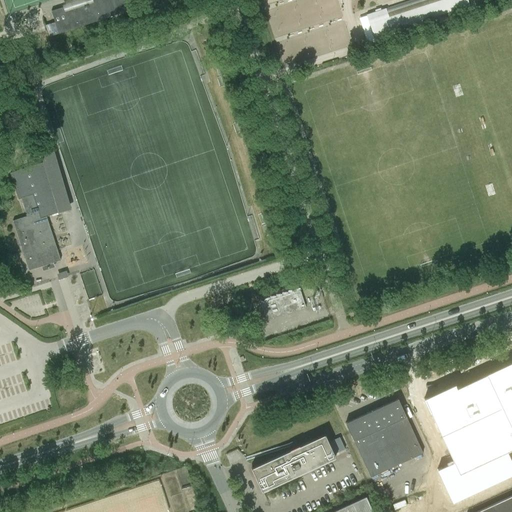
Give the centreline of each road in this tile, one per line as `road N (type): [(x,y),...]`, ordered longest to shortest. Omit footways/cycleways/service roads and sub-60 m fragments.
road 1 (secondary): [(511,292),(215,385)]
road 2 (secondary): [(274,382),(511,300)]
road 3 (unclassified): [(274,382),(297,388),(511,318)]
road 4 (secondary): [(0,470),(167,420)]
road 5 (secondary): [(161,403),(0,463)]
road 6 (unknown): [(264,82),(351,46),(349,0)]
